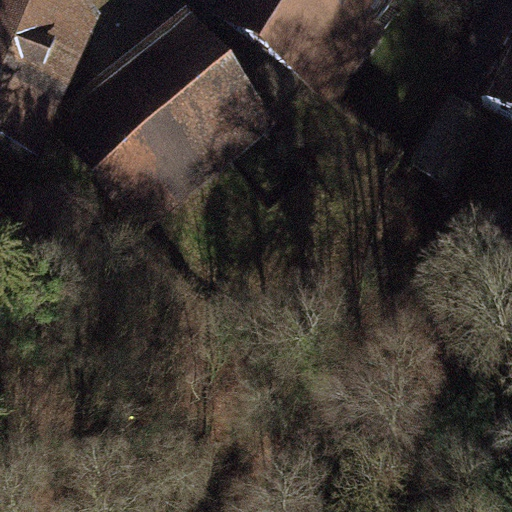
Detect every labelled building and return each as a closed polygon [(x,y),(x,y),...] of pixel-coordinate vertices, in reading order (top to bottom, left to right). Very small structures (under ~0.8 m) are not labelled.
[(97,30),(74,0),(0,0),(0,138),(37,156),(97,30)] [(206,0),(217,14),(334,99),(373,48),(365,41),(374,28),(365,21),(380,0),(206,0)] [(188,34),(68,129),(138,229),(263,130),(188,34)] [(511,48),(484,106),(511,120),(511,48)] [(489,131),(449,103),(413,156),(461,197),(489,131)]
